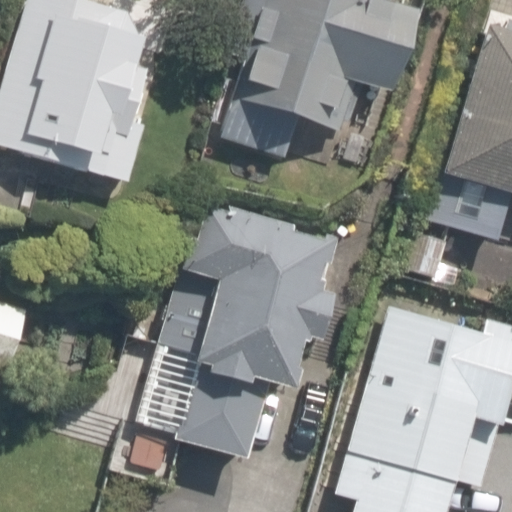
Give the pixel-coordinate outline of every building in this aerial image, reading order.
[(178,37),(70,0),(22,0),(0,63),(0,157),(121,200),(178,37)] [(375,22),(379,0),(234,0),(207,119),(340,150),(350,108),(376,114),(396,27),(375,22)] [(511,39),(475,26),(407,222),(484,249),(498,209),(511,214),(511,39)] [(252,423),(267,427),(284,359),(299,363),(329,243),(185,207),(166,285),(191,291),(147,467),(235,489),(252,423)] [(444,325),(380,304),(311,511),(440,511),(449,486),(469,492),(511,362),(511,328),(450,308),(444,325)] [(0,358),(14,309),(0,305),(0,358)]
